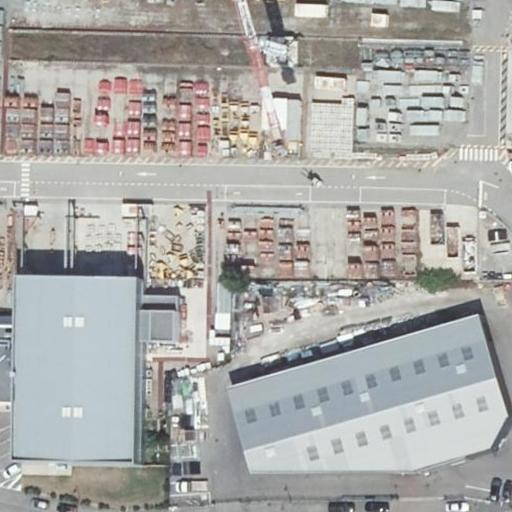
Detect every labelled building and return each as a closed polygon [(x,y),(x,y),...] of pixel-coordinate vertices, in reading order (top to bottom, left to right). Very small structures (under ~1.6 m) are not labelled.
[(167,8),(109,8),(109,0),(79,0),(79,25),(167,26),(167,8)] [(264,104),(301,105),(301,71),(264,71),(264,104)] [(151,282),(28,280),(27,329),(26,407),(25,465),(148,466),(151,282)] [(511,426),(511,398),(489,316),(237,392),(263,476),(420,475),(499,453),(511,426)] [(0,406),(26,407),(27,329),(0,328),(0,406)]
